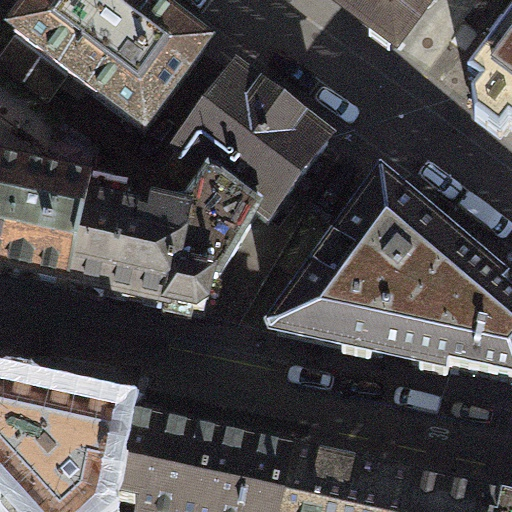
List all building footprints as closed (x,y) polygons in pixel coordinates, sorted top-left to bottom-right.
[(136,0),(41,0),(13,37),(116,114),(145,135),(207,53),(136,0)] [(328,0),(368,30),(362,39),(385,56),(427,0),(328,0)] [(511,13),(503,26),(453,93),(511,137),(511,13)] [(176,156),(210,182),(258,218),(270,226),(331,146),(237,75),(219,99),(176,156)] [(0,275),(68,291),(86,204),(90,188),(47,179),(49,169),(0,132),(0,275)] [(213,283),(218,284),(258,218),(210,182),(189,210),(141,216),(86,204),(68,291),(148,308),(205,320),(213,283)] [(421,224),(383,191),(340,248),(332,242),(309,273),(318,279),(275,337),(344,352),(342,361),(371,367),(373,358),(421,368),(419,378),(449,384),(451,375),(511,387),(511,300),(504,294),(511,286),(488,267),(482,275),(444,243),(450,235),(428,216),(421,224)] [(105,511),(107,501),(124,426),(0,398),(0,498),(12,511),(105,511)] [(124,426),(107,501),(144,509),(143,511),(281,511),(292,463),(211,444),(124,426)] [(413,511),(418,490),(311,467),(292,463),(281,511),(413,511)] [(511,511),(511,510),(418,490),(413,511),(511,511)]
